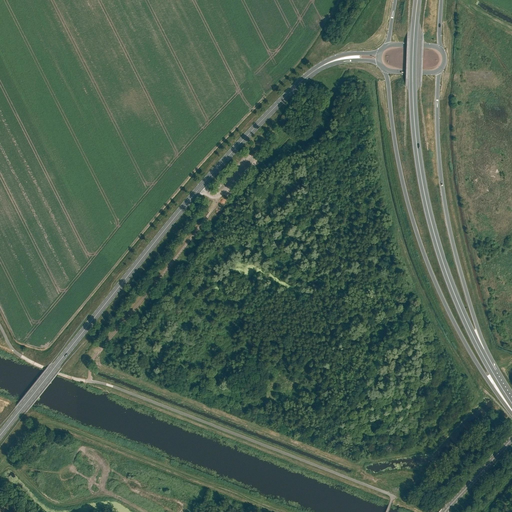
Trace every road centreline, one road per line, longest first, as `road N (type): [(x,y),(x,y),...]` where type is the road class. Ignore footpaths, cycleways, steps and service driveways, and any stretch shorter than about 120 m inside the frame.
road 1 (primary): [(0,435),(184,205),(317,68)]
road 2 (trunk): [(495,377),(457,303),(421,181),(412,88),(417,0)]
road 3 (trunk): [(383,68),(398,164),(425,258),(467,347),(511,414)]
road 4 (trunk): [(495,377),(447,219),(439,70)]
